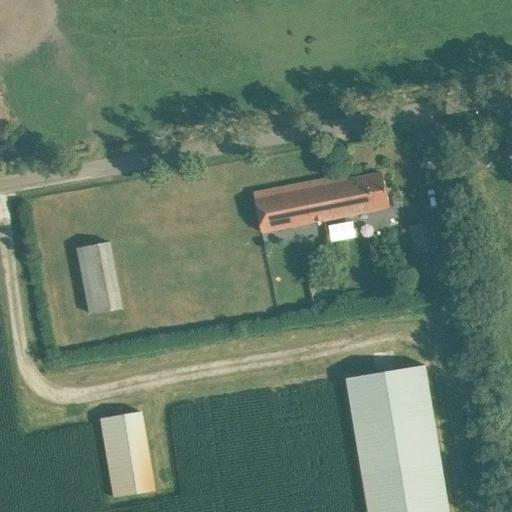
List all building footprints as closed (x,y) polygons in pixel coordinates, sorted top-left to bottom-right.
[(346,181),(345,175),(255,193),(264,235),(390,209),(383,174),(346,181)] [(453,218),(441,221),(443,231),(455,228),(453,218)] [(416,254),(439,250),(434,222),(410,226),(416,254)] [(113,262),(110,243),(79,249),(91,314),(123,308),(113,262)] [(347,379),(367,511),(450,511),(427,366),(347,379)] [(101,419),(113,498),(156,491),(143,412),(101,419)]
